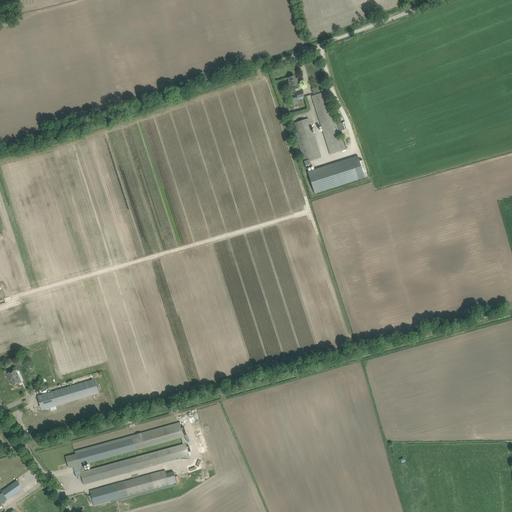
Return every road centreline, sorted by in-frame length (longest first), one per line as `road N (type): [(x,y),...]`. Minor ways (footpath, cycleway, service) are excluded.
road 1 (track): [(0,454),(511,311)]
road 2 (unclassified): [(286,58),(439,0)]
